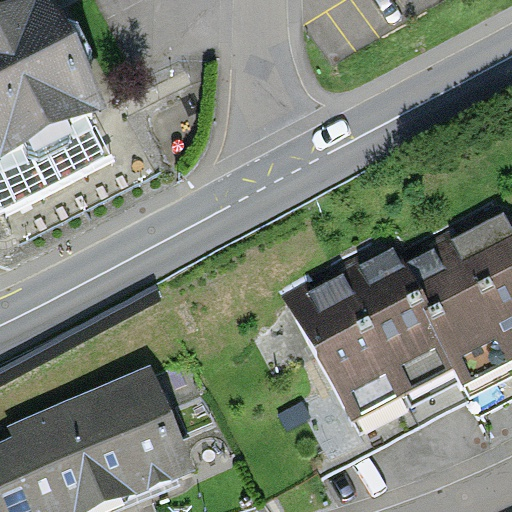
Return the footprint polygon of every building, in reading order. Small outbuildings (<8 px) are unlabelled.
[(0,193),(127,127),(59,0),(48,0),(0,25),(0,193)] [(453,246),(511,359),(511,244),(500,221),(453,246)] [(467,396),(511,372),(511,359),(453,246),(402,272),(454,372),(467,396)] [(343,277),(405,397),(454,372),(402,272),(392,252),(343,277)] [(405,397),(343,277),(293,303),(356,423),(405,397)] [(114,511),(199,478),(158,376),(23,430),(27,441),(0,451),(0,485),(10,511),(114,511)]
